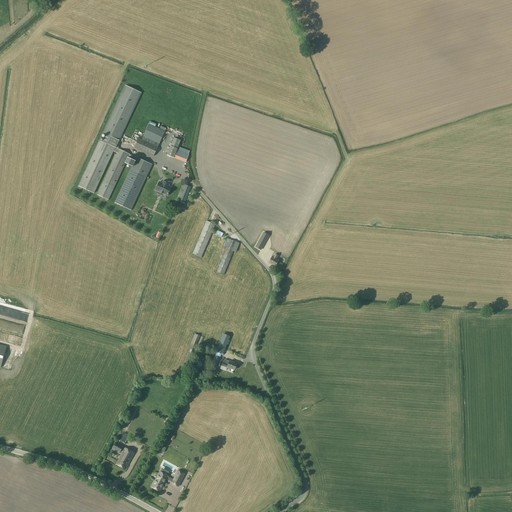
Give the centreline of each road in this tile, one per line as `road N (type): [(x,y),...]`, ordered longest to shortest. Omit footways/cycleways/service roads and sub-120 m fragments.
road 1 (unclassified): [(281,511),(305,483),(250,355),(275,285),(182,174)]
road 2 (unclassified): [(156,511),(74,468),(0,447)]
